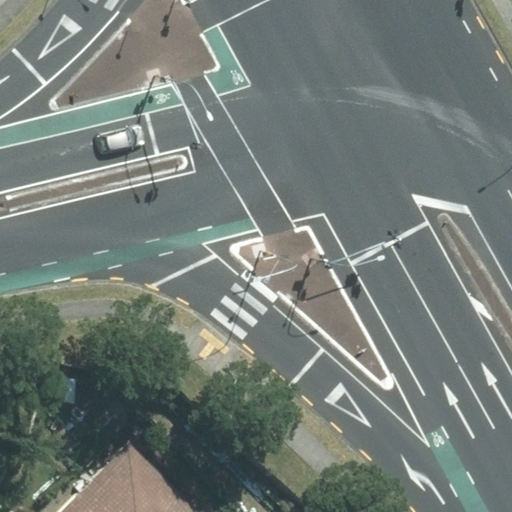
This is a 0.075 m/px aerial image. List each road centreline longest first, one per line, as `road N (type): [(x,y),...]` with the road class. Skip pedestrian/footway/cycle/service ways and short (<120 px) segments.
road 1 (primary): [(509,511),(178,269),(93,217)]
road 2 (secondary): [(0,171),(353,66)]
road 3 (secondary): [(396,142),(193,202),(93,217)]
road 4 (primary): [(511,347),(396,142)]
